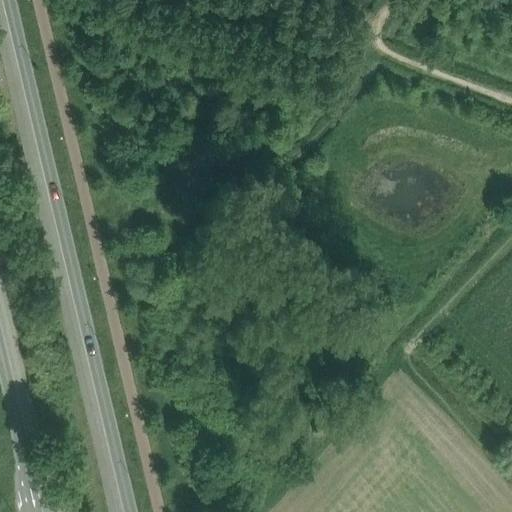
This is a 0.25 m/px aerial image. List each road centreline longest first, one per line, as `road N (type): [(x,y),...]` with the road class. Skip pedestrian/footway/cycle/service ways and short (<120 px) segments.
road 1 (secondary): [(127,511),(9,0)]
road 2 (secondary): [(0,323),(45,511)]
